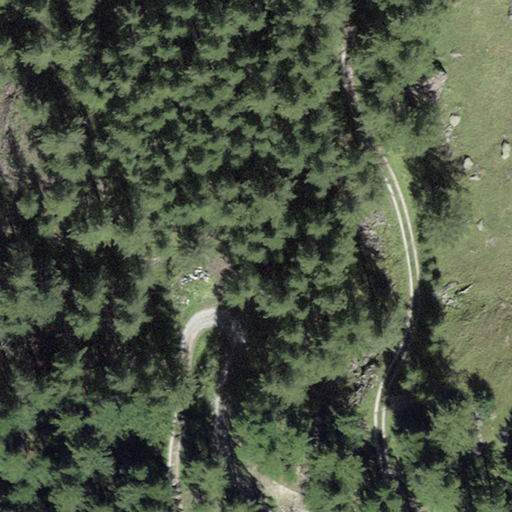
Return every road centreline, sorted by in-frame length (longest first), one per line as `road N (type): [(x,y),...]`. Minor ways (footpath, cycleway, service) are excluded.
road 1 (track): [(417,511),(389,476),(378,415),(414,299),(398,203),(346,60),(360,0)]
road 2 (track): [(179,511),(173,460),(187,339),(209,316),(222,318),(237,338),(221,431),(234,479),(264,511)]
